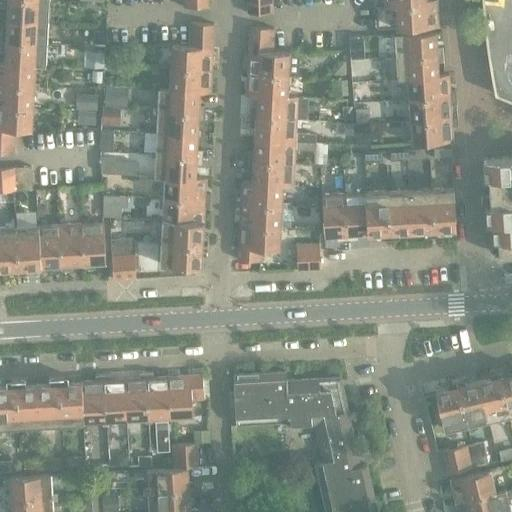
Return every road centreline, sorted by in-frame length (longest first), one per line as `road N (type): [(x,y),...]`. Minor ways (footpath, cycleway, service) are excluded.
road 1 (residential): [(230,15),(217,291)]
road 2 (residential): [(217,291),(285,288),(357,269),(476,265)]
road 3 (tertiary): [(0,331),(216,320)]
road 4 (residential): [(214,354),(0,363)]
road 5 (tertiary): [(216,320),(390,309)]
road 6 (residential): [(387,347),(214,354)]
road 7 (residential): [(223,511),(214,354)]
road 8 (residential): [(423,511),(394,375)]
road 9 (residential): [(358,0),(342,17),(230,15)]
